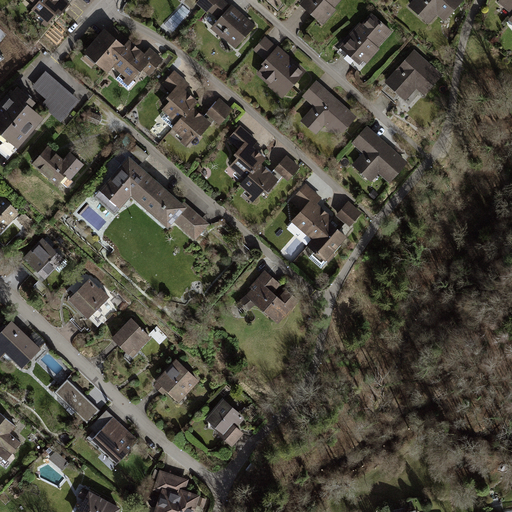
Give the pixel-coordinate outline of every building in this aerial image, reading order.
[(40,0),(38,3),(34,8),(49,21),(58,11),(62,14),(74,0),(40,0)] [(187,0),(185,3),(192,9),(196,4),(201,8),(208,0),(187,0)] [(255,26),(225,0),(208,0),(201,8),(207,14),(209,12),(218,20),(211,28),(234,49),(255,26)] [(300,0),(297,4),(321,26),(336,10),(334,8),(340,0),(300,0)] [(412,0),(407,6),(427,23),(435,14),(443,21),(460,0),(412,0)] [(511,0),(497,0),(495,2),(509,15),(511,11),(511,0)] [(359,23),(334,49),(358,71),(379,49),(377,47),(391,33),(372,14),(361,25),(359,23)] [(112,64),(133,41),(128,37),(123,42),(106,26),(84,50),(106,71),(112,64)] [(265,36),(252,50),(266,62),(256,74),(282,97),(305,72),(265,36)] [(143,50),(133,41),(112,64),(130,81),(143,68),(149,74),(164,59),(148,45),(143,50)] [(414,50),(384,82),(405,101),(415,90),(423,96),(441,76),(414,50)] [(178,120),(192,103),(197,97),(186,88),(190,83),(172,68),(159,84),(172,94),(162,107),(178,120)] [(81,101),(47,71),(32,87),(46,98),(42,105),(62,123),(81,101)] [(17,82),(0,102),(0,130),(20,148),(47,116),(34,106),(40,101),(17,82)] [(315,82),(302,97),(313,106),(300,121),(316,135),(325,125),(338,136),(355,117),(315,82)] [(205,113),(192,103),(178,120),(171,128),(187,141),(198,128),(203,133),(216,118),(221,122),(231,109),(217,98),(205,113)] [(229,164),(245,178),(261,160),(265,154),(254,144),(258,140),(240,125),(227,140),(240,151),(229,164)] [(366,128),(353,143),(364,153),(351,167),(367,181),(376,171),(389,183),(406,163),(366,128)] [(47,143),(33,160),(58,181),(64,174),(69,178),(85,160),(70,148),(63,156),(47,143)] [(129,154),(96,193),(116,211),(131,194),(168,226),(175,219),(197,238),(210,222),(129,154)] [(272,170),(261,160),(245,178),(240,184),(255,197),(266,185),(271,190),(284,175),(288,179),(299,166),(286,155),(272,170)] [(293,220),(313,236),(332,212),(319,202),(323,197),(305,183),(290,201),(301,209),(293,220)] [(3,193),(0,195),(0,233),(14,219),(26,230),(33,223),(3,193)] [(332,212),(313,236),(308,243),(329,259),(349,234),(346,232),(361,213),(348,202),(337,216),(332,212)] [(43,236),(22,256),(45,279),(66,260),(43,236)] [(266,269),(238,299),(249,309),(257,301),(279,321),(301,298),(288,286),(281,294),(275,289),(281,282),(266,269)] [(91,276),(69,297),(88,317),(110,296),(91,276)] [(132,316),(112,335),(132,355),(152,336),(132,316)] [(12,321),(0,334),(0,356),(1,358),(8,351),(23,365),(40,348),(12,321)] [(177,357),(155,378),(177,400),(198,379),(177,357)] [(68,375),(59,384),(70,395),(62,403),(74,415),(91,397),(68,375)] [(223,397),(207,414),(221,426),(216,431),(232,445),(245,430),(238,424),(245,416),(223,397)] [(0,456),(1,455),(7,460),(21,443),(10,434),(16,426),(0,412),(0,456)] [(113,417),(97,434),(94,431),(86,440),(115,467),(139,441),(113,417)] [(191,478),(161,468),(153,491),(160,493),(153,511),(194,511),(201,494),(187,489),(191,478)] [(87,489),(75,511),(115,511),(119,505),(87,489)]
